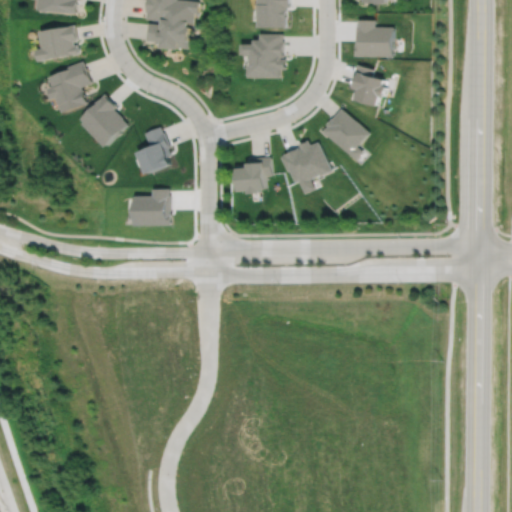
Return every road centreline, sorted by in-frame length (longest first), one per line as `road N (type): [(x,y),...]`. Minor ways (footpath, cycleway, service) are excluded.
road 1 (residential): [(0,245),(67,268),(109,272),(511,267)]
road 2 (residential): [(511,250),(100,252),(0,232)]
road 3 (tertiary): [(480,0),(475,511)]
road 4 (residential): [(170,511),(169,459),(209,366),(208,270)]
road 5 (residential): [(326,0),(324,67),(307,98),(283,115),(204,135)]
road 6 (residential): [(204,135),(189,105),(121,56),(113,0)]
road 7 (residential): [(208,270),(204,135)]
